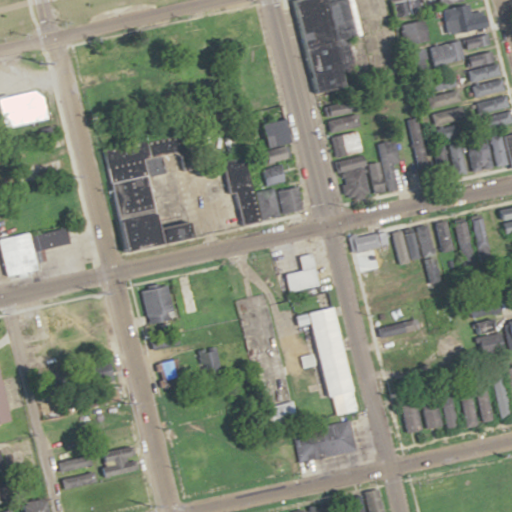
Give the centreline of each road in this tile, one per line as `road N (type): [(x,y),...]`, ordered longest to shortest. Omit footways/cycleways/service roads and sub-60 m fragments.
road 1 (residential): [(399,511),(269,0)]
road 2 (residential): [(169,511),(42,0)]
road 3 (residential): [(0,297),(511,183)]
road 4 (residential): [(183,511),(511,439)]
road 5 (residential): [(0,284),(54,511)]
road 6 (tertiary): [(0,47),(208,0)]
